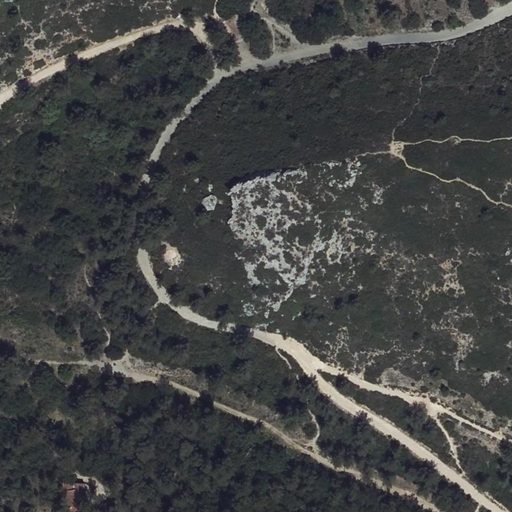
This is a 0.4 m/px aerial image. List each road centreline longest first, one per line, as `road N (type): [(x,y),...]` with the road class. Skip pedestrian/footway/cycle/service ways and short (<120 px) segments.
road 1 (track): [(198,30),(216,48),(221,75),(152,152),(141,198),(146,269),(164,297),(191,316),(302,356)]
road 2 (track): [(221,75),(313,50),(441,36),(511,13)]
road 3 (track): [(302,356),(330,390),(498,511)]
road 4 (track): [(0,102),(92,52),(183,19),(198,30)]
